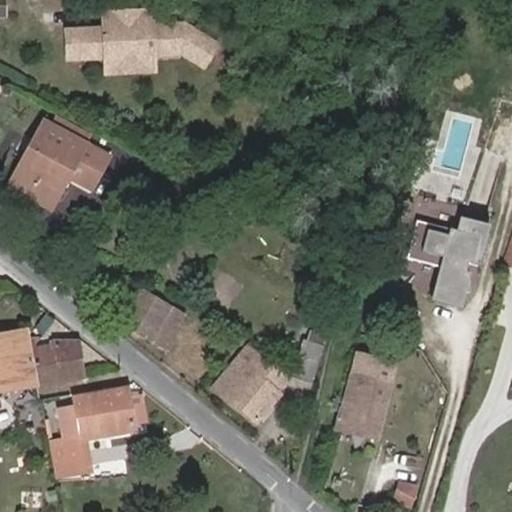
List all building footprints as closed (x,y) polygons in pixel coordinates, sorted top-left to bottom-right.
[(152,19),(151,14),(104,16),(104,22),(152,19)] [(86,32),(88,60),(107,59),(111,59),(121,68),(140,67),(149,57),(153,57),(182,55),(204,70),(218,48),(185,27),(152,29),(152,19),(104,22),(105,31),(86,32)] [(88,60),(86,32),(67,33),(69,62),(88,60)] [(111,59),(107,59),(107,77),(154,74),(153,57),(149,57),(140,67),(121,68),(111,59)] [(33,148),(40,151),(54,124),(47,120),(33,148)] [(40,151),(77,170),(91,145),(54,124),(40,151)] [(91,145),(77,170),(100,182),(113,156),(91,145)] [(25,179),(40,151),(33,148),(12,186),(27,194),(33,184),(25,179)] [(72,179),(77,170),(40,151),(25,179),(33,184),(27,194),(56,210),(72,179)] [(100,182),(77,170),(72,179),(96,191),(100,182)] [(459,229),(417,220),(410,257),(440,263),(433,300),(470,308),(488,222),(462,217),(459,229)] [(152,342),(171,308),(138,290),(119,324),(152,342)] [(184,316),(171,308),(152,342),(166,349),(184,316)] [(42,337),(53,324),(45,318),(34,330),(42,337)] [(0,392),(37,386),(30,351),(27,332),(0,336),(0,392)] [(293,382),(312,387),(325,336),(310,332),(307,342),(304,341),(293,382)] [(83,378),(77,340),(55,344),(56,347),(30,351),(37,386),(83,378)] [(288,379),(246,345),(213,385),(253,418),(288,379)] [(354,354),(335,429),(378,438),(396,364),(354,354)] [(132,424),(129,403),(126,390),(75,399),(77,409),(64,411),(70,444),(52,447),(58,477),(87,471),(82,442),(134,433),(132,424)] [(145,422),(141,400),(129,403),(132,424),(145,422)]
